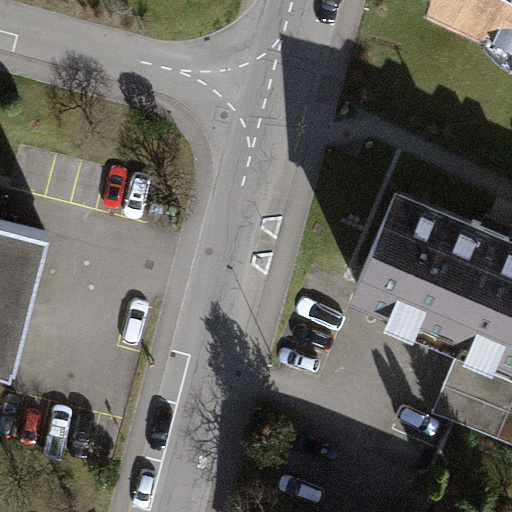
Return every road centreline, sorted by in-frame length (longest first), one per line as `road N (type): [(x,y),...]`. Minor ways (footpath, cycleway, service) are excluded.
road 1 (residential): [(167,511),(275,100)]
road 2 (residential): [(275,100),(0,25)]
